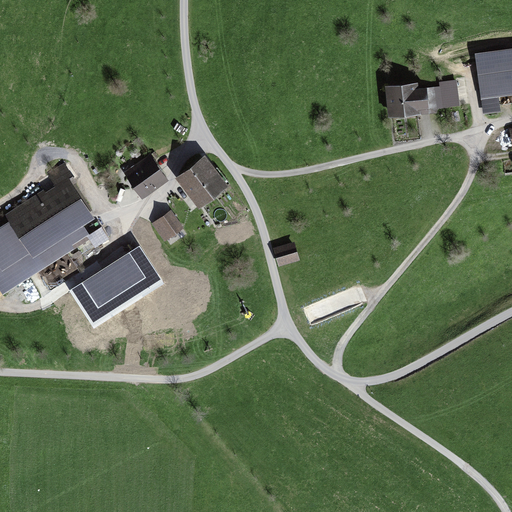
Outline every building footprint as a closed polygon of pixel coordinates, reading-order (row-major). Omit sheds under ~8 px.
[(511,50),(477,54),(483,113),(501,112),(503,99),(511,97),(511,50)] [(420,83),(387,85),(389,119),(446,116),(445,89),(420,91),(420,83)] [(154,154),(126,172),(142,198),(171,180),(154,154)] [(208,156),(180,177),(202,206),(230,185),(208,156)] [(57,186),(0,226),(0,262),(2,266),(0,267),(0,288),(4,296),(76,252),(72,244),(92,232),(85,225),(97,216),(64,167),(51,176),(57,186)] [(171,207),(151,221),(165,240),(175,233),(181,242),(191,235),(171,207)] [(298,243),(278,248),(282,266),(303,260),(298,243)] [(140,245),(69,290),(92,326),(163,282),(140,245)] [(361,286),(304,307),(311,324),(368,303),(361,286)]
